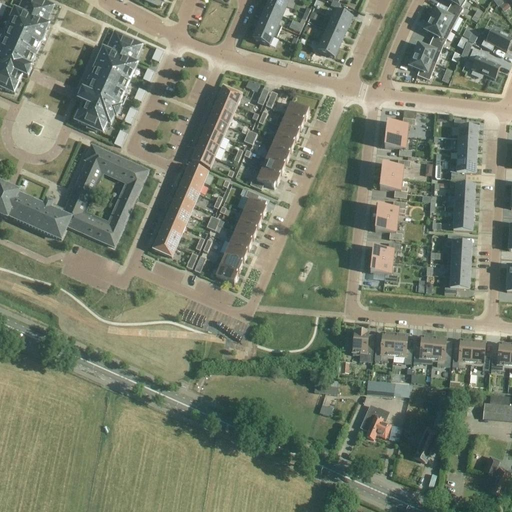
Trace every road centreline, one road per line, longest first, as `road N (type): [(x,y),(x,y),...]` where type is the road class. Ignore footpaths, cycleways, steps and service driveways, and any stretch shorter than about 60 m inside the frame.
road 1 (secondary): [(422,511),(0,323)]
road 2 (residential): [(346,88),(247,315),(131,268)]
road 3 (residential): [(491,327),(350,313),(378,94)]
road 4 (residential): [(491,327),(506,111)]
road 5 (residential): [(378,94),(506,111)]
road 6 (residential): [(223,55),(346,88)]
road 7 (residential): [(174,168),(223,55)]
